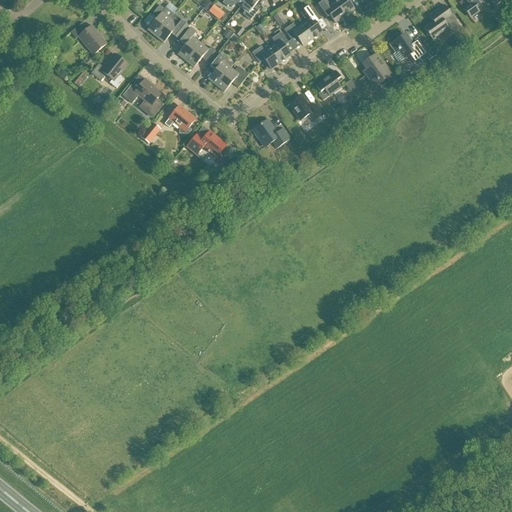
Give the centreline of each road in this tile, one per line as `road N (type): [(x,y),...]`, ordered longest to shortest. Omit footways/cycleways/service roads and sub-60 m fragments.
road 1 (unclassified): [(418,0),(356,45),(329,50),(224,118),(142,50),(101,0)]
road 2 (track): [(0,392),(141,292)]
